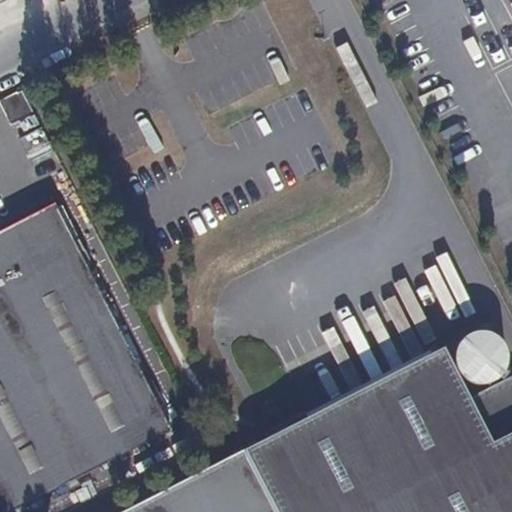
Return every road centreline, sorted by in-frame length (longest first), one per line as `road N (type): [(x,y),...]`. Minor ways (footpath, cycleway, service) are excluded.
road 1 (unknown): [(332,0),(424,177),(432,215)]
road 2 (unknown): [(432,215),(414,246),(382,272),(236,339)]
road 3 (unknown): [(120,0),(208,170)]
road 4 (unknown): [(511,337),(469,257),(432,215)]
road 5 (residential): [(120,0),(0,63)]
